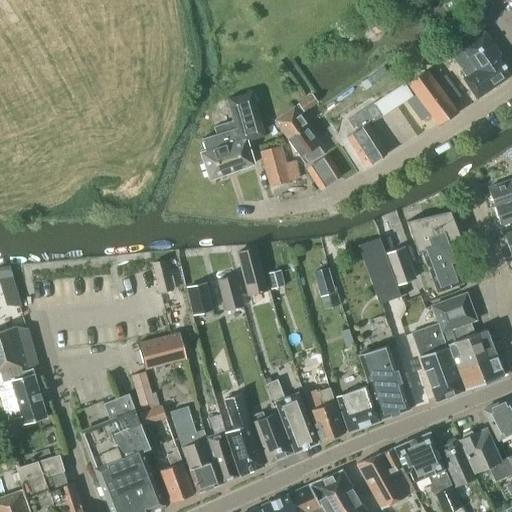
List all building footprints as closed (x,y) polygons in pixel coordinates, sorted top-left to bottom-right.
[(476,98),(511,76),(497,56),(499,54),(484,32),(462,47),(462,48),(451,55),(465,76),(462,78),(476,98)] [(445,75),(435,82),(426,70),(407,83),(416,94),(406,101),(421,120),(430,113),(438,124),(457,112),(451,103),(460,96),(445,75)] [(371,85),(366,79),(359,84),(364,91),(371,85)] [(367,125),(412,96),(404,83),(373,103),(375,107),(367,112),(364,109),(348,120),(355,131),(346,137),(365,167),(386,154),(367,125)] [(209,179),(254,164),(247,142),(264,136),(250,93),(226,100),(232,122),(213,128),(216,135),(202,140),(206,152),(201,153),(209,179)] [(299,115),(317,102),(312,95),(274,121),(288,139),(307,126),(299,115)] [(320,144),(307,126),(288,139),(301,157),(305,163),(325,152),(320,144)] [(280,146),(259,151),(268,187),(289,181),(285,163),(280,146)] [(319,189),(340,176),(327,155),(306,169),(319,189)] [(495,206),(511,200),(511,179),(488,187),(495,206)] [(501,225),(511,221),(511,200),(495,206),(501,225)] [(418,255),(422,253),(436,292),(461,283),(446,242),(459,237),(450,212),(407,222),(418,255)] [(387,235),(379,238),(383,249),(391,247),(387,235)] [(379,238),(358,245),(379,304),(400,296),(396,285),(386,254),(386,253),(385,254),(383,249),(379,238)] [(410,245),(386,254),(396,285),(397,284),(402,283),(415,278),(409,262),(415,260),(410,245)] [(247,295),(267,290),(256,248),(236,253),(247,295)] [(152,263),(160,294),(172,291),(165,260),(152,263)] [(328,267),(313,271),(320,297),(335,292),(328,267)] [(21,307),(10,270),(0,271),(0,288),(5,306),(21,307)] [(284,286),(280,270),(266,274),(270,289),(284,286)] [(234,276),(217,280),(225,310),(243,306),(234,276)] [(193,315),(212,310),(205,283),(186,287),(193,315)] [(429,305),(435,320),(472,306),(466,291),(429,305)] [(437,322),(441,335),(471,323),(478,321),(472,306),(435,320),(436,323),(437,322)] [(435,401),(463,390),(445,345),(441,335),(437,322),(436,323),(410,332),(435,401)] [(471,323),(441,335),(445,345),(447,344),(474,334),(471,323)] [(0,388),(9,418),(19,415),(21,424),(46,417),(31,369),(38,367),(27,328),(17,325),(0,330),(0,388)] [(353,345),(348,329),(340,332),(345,348),(353,345)] [(487,355),(494,352),(485,329),(474,334),(447,344),(455,367),(487,355)] [(137,343),(144,369),(185,358),(179,333),(137,343)] [(380,420),(409,410),(388,345),(358,355),(380,420)] [(464,390),(503,375),(494,352),(487,355),(455,367),(464,390)] [(141,411),(155,407),(144,371),(131,375),(141,411)] [(294,452),(316,443),(297,392),(281,399),(274,380),(267,383),(274,403),(275,402),(294,452)] [(348,431),(379,420),(368,386),(337,397),(341,409),(348,431)] [(320,441),(344,433),(334,402),(333,402),(329,388),(316,393),(321,406),(309,410),(320,441)] [(239,476),(263,465),(247,415),(248,415),(240,393),(224,398),(235,428),(226,432),(239,476)] [(139,423),(134,411),(135,411),(128,394),(103,404),(110,421),(81,432),(95,468),(94,468),(111,511),(143,511),(163,505),(142,451),(149,448),(139,423)] [(511,401),(510,398),(483,410),(498,440),(511,432),(511,401)] [(155,407),(141,411),(139,411),(143,426),(166,418),(161,405),(155,407)] [(196,433),(191,416),(188,407),(170,412),(173,423),(197,493),(220,484),(205,440),(206,440),(203,430),(196,433)] [(277,413),(265,418),(263,412),(252,416),(254,422),(253,422),(268,463),(293,452),(277,413)] [(220,484),(239,476),(225,431),(219,414),(213,416),(219,433),(207,437),(209,445),(220,484)] [(486,428),(459,440),(474,473),(488,467),(494,482),(510,475),(503,459),(500,461),(486,428)] [(428,433),(394,448),(404,472),(409,470),(414,482),(427,476),(435,494),(442,511),(449,511),(460,507),(428,433)] [(464,484),(476,479),(458,440),(439,449),(461,499),(469,495),(464,484)] [(170,503),(193,494),(176,446),(171,448),(173,453),(166,455),(170,466),(159,470),(170,503)] [(380,507),(414,491),(400,467),(401,467),(393,448),(356,464),(380,507)] [(67,484),(62,470),(63,470),(58,455),(15,468),(30,511),(82,511),(73,482),(67,484)] [(365,511),(341,470),(309,484),(325,511),(365,511)] [(28,511),(21,491),(11,495),(6,482),(3,484),(0,474),(0,511),(28,511)] [(322,511),(308,484),(287,494),(295,511),(322,511)] [(295,511),(287,494),(260,505),(262,511),(295,511)]
